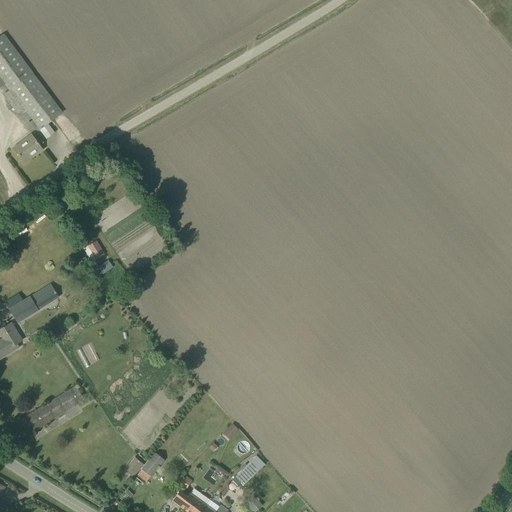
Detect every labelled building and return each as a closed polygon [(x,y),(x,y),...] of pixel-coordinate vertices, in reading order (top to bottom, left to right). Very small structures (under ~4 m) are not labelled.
[(2,35),(0,36),(0,88),(6,84),(10,90),(4,95),(32,132),(37,127),(46,139),(53,133),(46,124),(62,113),(2,35)] [(39,146),(43,143),(39,138),(35,141),(31,135),(13,148),(24,163),(42,150),(39,146)] [(82,249),(91,263),(105,254),(96,240),(87,246),(82,249)] [(70,277),(85,267),(81,260),(65,270),(70,277)] [(102,272),(112,268),(110,262),(99,266),(102,272)] [(30,296),(8,309),(17,324),(38,311),(38,310),(59,297),(51,284),(30,297),(30,296)] [(21,341),(10,323),(0,329),(0,333),(3,339),(0,340),(0,358),(18,347),(16,344),(21,341)] [(20,420),(19,421),(28,435),(77,404),(80,408),(87,403),(75,386),(21,419),(21,418),(19,419),(20,420)] [(232,423),(222,433),(229,440),(239,430),(232,423)] [(151,477),(164,461),(154,453),(141,470),(151,477)] [(235,477),(231,480),(237,486),(240,483),(243,486),(265,465),(256,456),(235,477)] [(133,476),(143,464),(135,458),(125,470),(133,476)] [(192,481),(185,475),(183,478),(180,476),(176,481),(185,490),(192,481)] [(186,511),(200,511),(205,505),(209,500),(194,489),(190,494),(189,493),(186,497),(179,492),(172,501),(186,511)] [(251,495),(243,503),(252,511),(255,511),(258,510),(255,506),(259,502),(251,495)]
